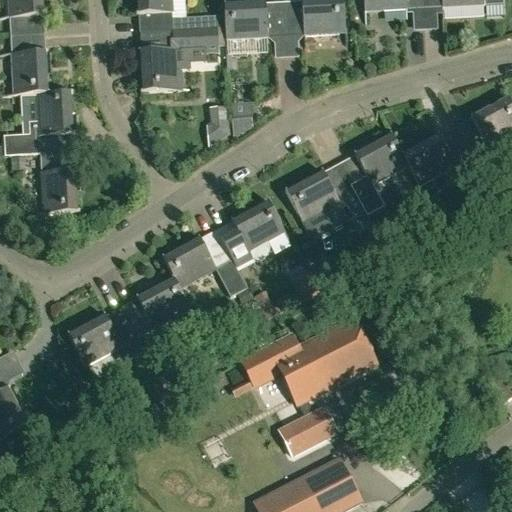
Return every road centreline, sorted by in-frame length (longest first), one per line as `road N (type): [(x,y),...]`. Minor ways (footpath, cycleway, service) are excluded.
road 1 (residential): [(179,209),(345,108),(511,57)]
road 2 (residential): [(179,209),(111,98),(96,0)]
road 3 (residential): [(179,209),(87,269),(50,283),(0,252)]
road 4 (residential): [(412,511),(511,431)]
